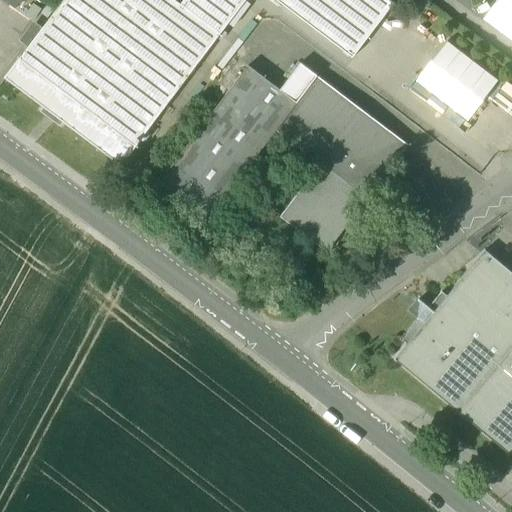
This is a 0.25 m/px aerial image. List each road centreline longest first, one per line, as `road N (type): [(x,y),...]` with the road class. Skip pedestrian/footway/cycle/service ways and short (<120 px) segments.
road 1 (unclassified): [(283,359),(0,142)]
road 2 (unclassified): [(283,359),(511,182)]
road 3 (unclassified): [(471,511),(283,359)]
